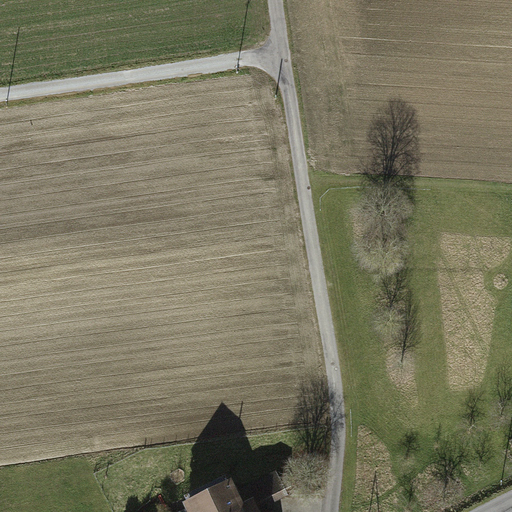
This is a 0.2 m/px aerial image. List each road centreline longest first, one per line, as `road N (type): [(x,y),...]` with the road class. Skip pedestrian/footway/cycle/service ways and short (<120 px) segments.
road 1 (track): [(334,511),(337,371),(274,0)]
road 2 (track): [(0,97),(281,49)]
